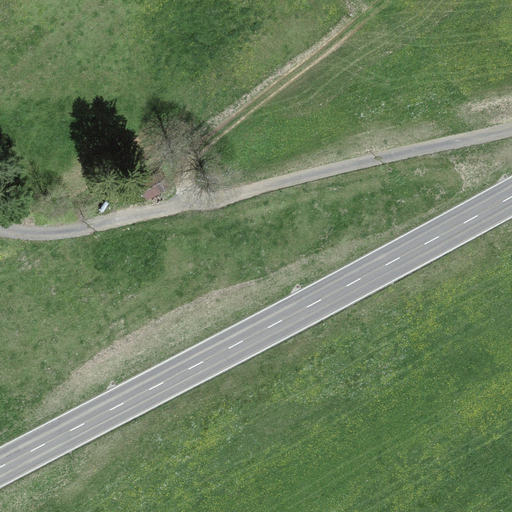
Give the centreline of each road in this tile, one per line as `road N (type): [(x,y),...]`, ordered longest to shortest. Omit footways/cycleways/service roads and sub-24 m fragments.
road 1 (primary): [(0,473),(511,201)]
road 2 (track): [(0,227),(22,240),(87,230),(511,131)]
